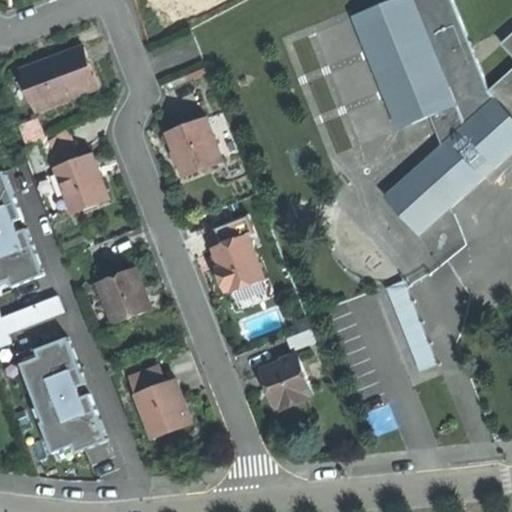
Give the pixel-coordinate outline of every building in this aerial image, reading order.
[(399,0),(368,14),(380,43),(397,36),(401,44),(383,51),(389,66),(396,83),(416,75),(418,83),(399,91),(405,106),(413,124),(439,114),(449,143),(419,169),(423,172),(420,188),(432,203),(445,204),(448,210),(511,154),(511,36),(504,41),(511,50),(511,72),(492,88),(456,0),(399,0)] [(368,14),(356,19),(372,56),(383,51),(380,43),(368,14)] [(57,57),(25,68),(39,108),(101,86),(88,47),(57,57)] [(383,51),(372,56),(378,69),(389,66),(383,51)] [(389,66),(378,69),(389,96),(399,91),(396,83),(389,66)] [(399,91),(389,96),(394,110),(405,106),(399,91)] [(405,106),(394,110),(402,129),(413,124),(405,106)] [(209,116),(171,132),(180,153),(188,175),(227,160),(209,116)] [(68,130),(51,139),(62,166),(81,160),(68,130)] [(81,160),(62,166),(78,211),(109,199),(101,177),(93,155),(81,160)] [(419,169),(389,195),(422,234),(448,210),(445,204),(432,203),(420,188),(423,172),(419,169)] [(27,218),(9,173),(0,176),(0,286),(16,280),(19,287),(49,275),(31,230),(23,233),(18,222),(27,218)] [(256,215),(222,226),(227,244),(253,235),(254,237),(263,234),(256,215)] [(227,244),(220,247),(226,265),(222,267),(227,280),(232,294),(270,278),(254,237),(253,235),(227,244)] [(139,268),(103,282),(119,323),(155,309),(147,289),(139,268)] [(410,279),(390,287),(422,373),(440,367),(410,279)] [(4,310),(0,312),(0,351),(18,345),(15,335),(71,313),(65,297),(8,320),(4,310)] [(92,385),(74,339),(44,351),(47,359),(29,366),(52,424),(50,425),(61,454),(82,446),(85,454),(115,442),(97,396),(89,400),(84,388),(92,385)] [(302,354),(263,368),(270,386),(276,404),(315,391),(302,354)] [(178,377),(139,392),(155,432),(184,421),(185,427),(191,424),(197,422),(178,377)]
